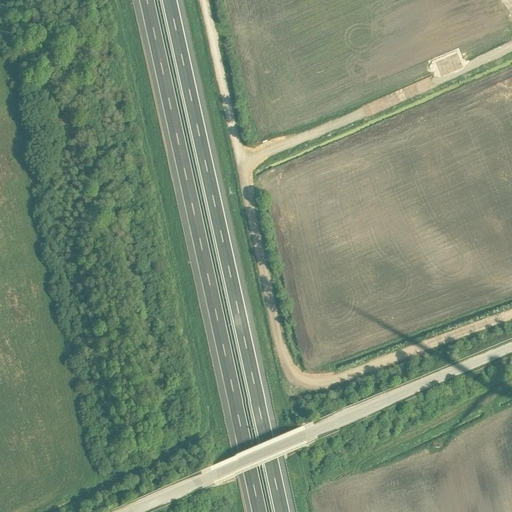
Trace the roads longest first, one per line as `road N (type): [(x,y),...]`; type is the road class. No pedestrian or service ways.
road 1 (track): [(511,311),(337,378),(310,381),(290,367),(207,0)]
road 2 (motorway): [(281,511),(168,0)]
road 3 (motorway): [(145,0),(258,511)]
road 4 (unclassified): [(511,351),(140,511)]
road 5 (track): [(243,163),(511,47)]
